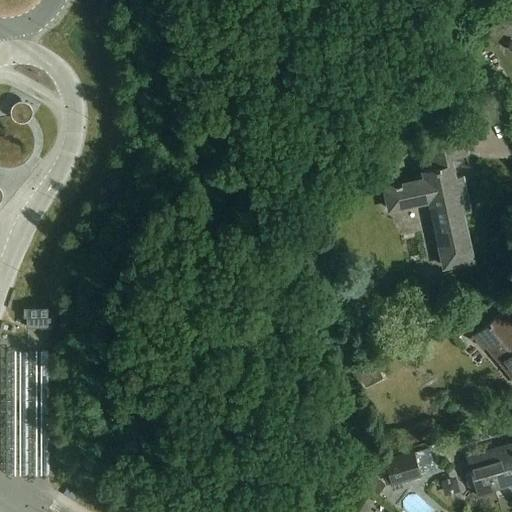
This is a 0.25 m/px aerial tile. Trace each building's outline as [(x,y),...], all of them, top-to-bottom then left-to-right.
[(15,101),(12,104),(11,108),(11,112),(12,116),(16,119),(20,120),(24,120),(28,118),(31,115),(32,111),(32,106),(30,102),(26,100),(22,98),(18,99),(15,101)] [(485,106),(475,109),(478,120),(488,117),(485,106)] [(452,158),(457,157),(465,155),(462,141),(422,150),(426,169),(421,169),(423,178),(383,187),(388,209),(428,200),(442,266),(471,260),(462,216),(466,210),(460,181),(457,182),(452,158)] [(50,327),(51,327),(51,317),(50,317),(49,317),(49,309),(49,307),(23,307),(23,314),(23,317),(27,317),(27,327),(32,327),(48,327),(50,327)] [(511,322),(502,311),(473,335),(484,348),(486,346),(511,377),(511,322)] [(373,358),(350,369),(357,383),(362,381),(366,387),(383,379),(373,358)] [(511,444),(501,448),(467,458),(469,464),(478,497),(496,492),(495,490),(511,485),(511,444)] [(384,458),(385,463),(391,484),(421,476),(414,450),(384,458)] [(373,475),(365,486),(379,495),(386,484),(373,475)]
